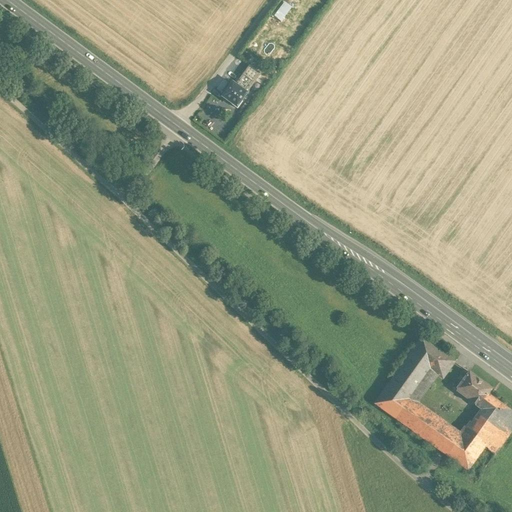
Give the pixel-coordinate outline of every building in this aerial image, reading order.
[(250,66),(236,85),(247,93),(261,74),(250,66)] [(236,85),(233,83),(231,87),(228,85),(223,92),(226,93),(223,97),(231,103),(231,104),(237,109),(242,102),(241,101),(247,93),(236,85)] [(443,353),(422,338),(375,404),(396,419),(409,400),(431,370),(443,353)] [(443,353),(431,370),(443,379),(455,362),(443,353)] [(492,389),(469,372),(457,389),(480,406),(488,394),(492,389)] [(510,410),(488,394),(480,406),(485,409),(484,410),(485,411),(471,431),(467,428),(461,436),(447,455),(468,470),(484,448),(494,455),(511,430),(511,412),(510,411),(510,410)] [(452,430),(409,400),(396,419),(439,449),(452,430)] [(461,436),(452,430),(439,449),(447,455),(461,436)]
